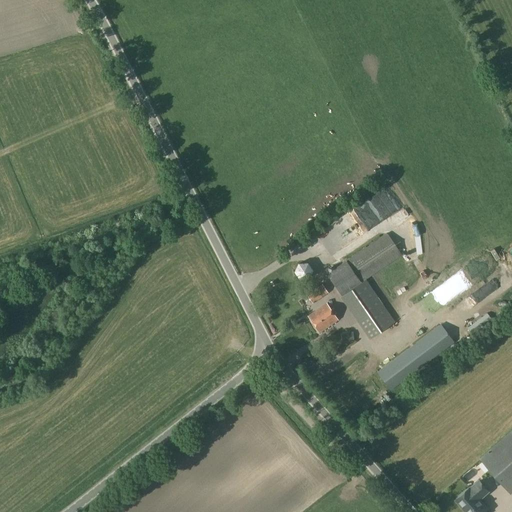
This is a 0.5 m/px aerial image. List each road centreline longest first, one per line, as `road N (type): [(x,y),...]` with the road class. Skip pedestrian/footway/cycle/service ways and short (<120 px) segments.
road 1 (unclassified): [(269,350),(85,0)]
road 2 (unclassified): [(66,511),(269,350)]
road 3 (unclassified): [(409,511),(269,350)]
